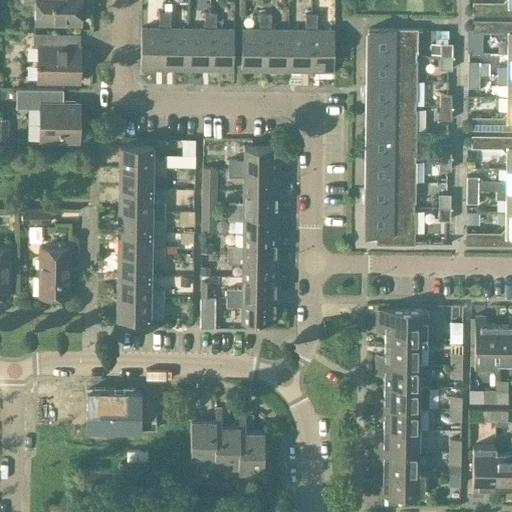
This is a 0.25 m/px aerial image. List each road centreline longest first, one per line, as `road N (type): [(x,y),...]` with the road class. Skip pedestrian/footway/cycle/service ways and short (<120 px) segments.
road 1 (residential): [(309,266),(311,103),(125,100),(124,0)]
road 2 (residential): [(309,266),(511,267)]
road 3 (residential): [(88,365),(251,368),(283,379)]
road 4 (residential): [(88,365),(90,212)]
road 5 (residential): [(13,511),(9,373)]
road 6 (residential): [(283,379),(307,445),(308,511)]
road 7 (residential): [(283,379),(304,353),(309,266)]
